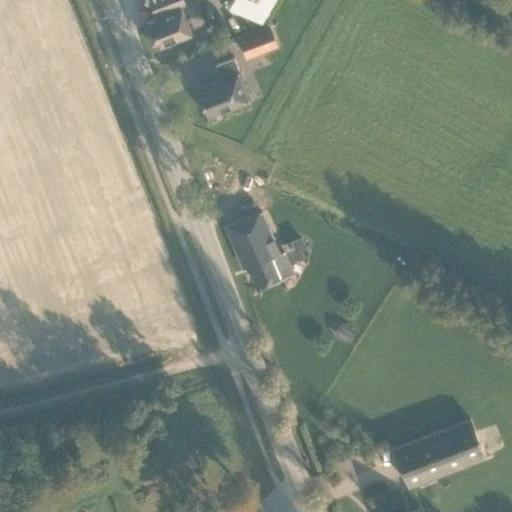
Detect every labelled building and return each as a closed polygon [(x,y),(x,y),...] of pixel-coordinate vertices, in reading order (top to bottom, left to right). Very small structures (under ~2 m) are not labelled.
[(155,46),(193,30),(181,1),(184,0),(151,0),(158,16),(145,21),(155,46)] [(230,0),(261,19),(272,0),(230,0)] [(240,38),(247,56),(278,44),(271,26),(240,38)] [(208,113),(251,96),(235,53),(215,61),(221,75),(197,85),(208,113)] [(259,284),(286,273),(294,269),(285,249),(281,250),(262,206),(225,222),(244,265),(250,263),(259,284)] [(409,484),(486,455),(471,415),(394,444),(409,484)]
